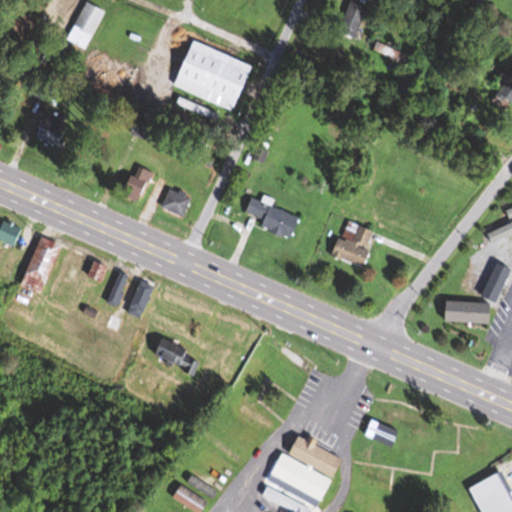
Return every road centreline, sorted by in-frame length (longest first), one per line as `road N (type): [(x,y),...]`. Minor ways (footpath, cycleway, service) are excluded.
road 1 (trunk): [(511,404),(0,182)]
road 2 (residential): [(143,0),(508,163)]
road 3 (residential): [(183,262),(298,0)]
road 4 (residential): [(367,341),(511,157)]
